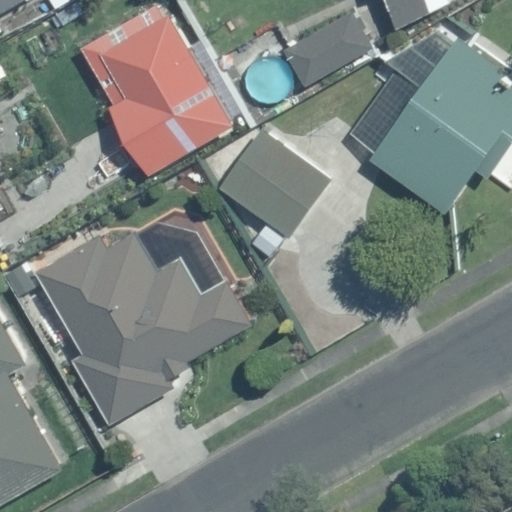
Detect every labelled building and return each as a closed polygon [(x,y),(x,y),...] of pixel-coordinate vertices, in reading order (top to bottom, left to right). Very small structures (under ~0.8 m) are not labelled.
[(0,0),(0,10),(18,0),(0,0)] [(396,0),(402,19),(459,3),(458,0),(396,0)] [(357,12),(286,51),(307,89),(378,51),(357,12)] [(454,49),(426,30),(353,134),(379,152),(373,160),(449,213),(482,165),(511,186),(511,90),(499,82),(508,69),(462,37),(454,49)] [(0,81),(11,74),(0,56),(0,81)] [(339,177),(267,129),(225,192),(269,221),(256,241),(277,256),(291,235),(297,239),(339,177)] [(145,140),(26,205),(39,229),(6,246),(17,266),(51,248),(47,241),(165,176),(145,140)] [(78,360),(116,423),(179,385),(174,377),(263,323),(233,275),(210,289),(187,253),(165,266),(134,216),(43,272),(92,351),(78,360)] [(0,506),(67,469),(14,376),(32,365),(0,309),(0,506)]
